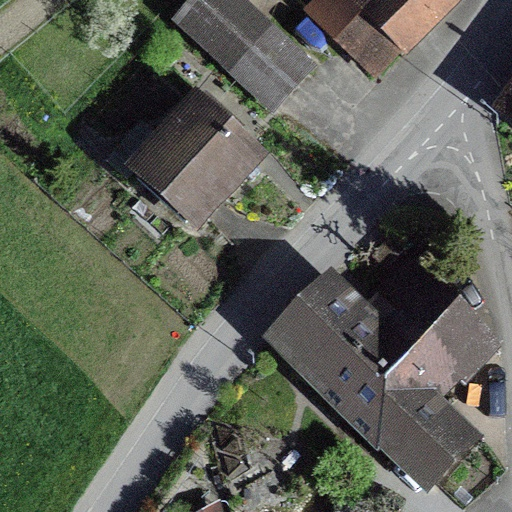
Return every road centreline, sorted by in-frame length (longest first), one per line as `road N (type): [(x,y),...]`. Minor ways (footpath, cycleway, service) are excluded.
road 1 (residential): [(120,511),(212,376),(435,131)]
road 2 (residential): [(511,399),(500,307),(435,131)]
road 3 (residential): [(435,131),(511,33)]
